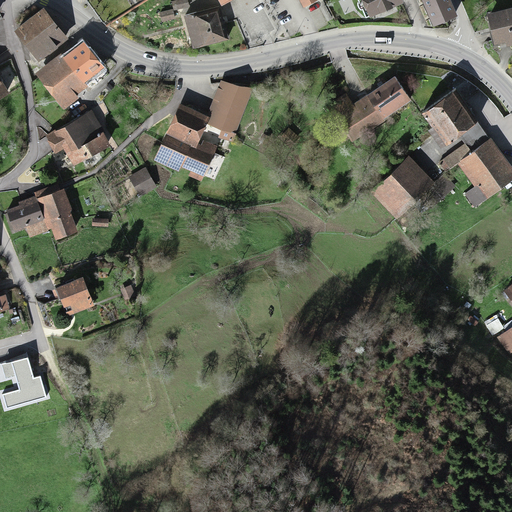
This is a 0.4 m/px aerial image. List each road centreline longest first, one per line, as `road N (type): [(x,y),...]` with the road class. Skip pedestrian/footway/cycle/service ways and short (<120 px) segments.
road 1 (primary): [(49,0),(117,47),(175,66),(247,62),(355,38),(453,50)]
road 2 (track): [(30,302),(94,447),(110,511)]
road 3 (residential): [(0,186),(33,148),(4,0)]
